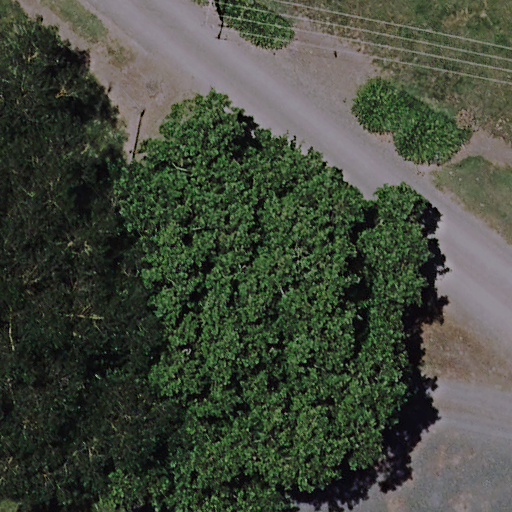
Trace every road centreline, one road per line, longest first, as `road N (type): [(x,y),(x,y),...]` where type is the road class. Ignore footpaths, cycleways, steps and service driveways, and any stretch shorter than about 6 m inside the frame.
road 1 (track): [(119,0),(511,347)]
road 2 (unknown): [(511,481),(0,371)]
